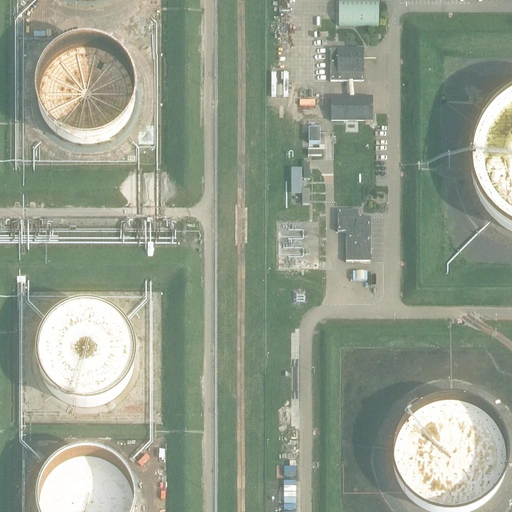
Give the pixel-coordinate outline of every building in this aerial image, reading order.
[(379,1),(339,1),(339,28),(380,28),(379,1)] [(125,136),(136,122),(141,106),(140,89),(133,73),(122,60),(107,51),(90,48),(73,51),(59,59),(47,70),(40,85),(38,101),(42,118),(50,132),(62,143),(77,149),(94,150),(111,146),(125,136)] [(364,49),(331,49),(331,82),(364,82),(364,74),(364,49)] [(276,86),(276,73),(271,73),(271,97),(288,97),(288,80),(290,80),(290,73),(281,73),(281,80),(283,80),(283,86),(276,86)] [(511,93),(496,103),(479,124),(471,150),(471,177),(480,203),(498,224),(511,232),(511,93)] [(373,97),(331,97),(331,121),(373,122),(373,97)] [(320,144),(320,129),(309,130),(309,144),(320,144)] [(346,232),(346,262),(371,262),(371,218),(359,218),(359,211),(338,211),(338,232),(346,232)] [(123,394),(134,380),(139,363),(138,346),(131,330),(120,317),(105,309),(88,306),(71,308),(57,316),(45,328),(38,342),(36,359),(40,375),(48,389),(60,400),(75,406),(92,408),(109,403),(123,394)] [(496,490),(506,473),(510,455),(508,436),(500,418),(486,405),(469,396),(450,394),(431,398),(415,407),(402,422),(395,439),(394,458),(400,477),(411,492),(426,503),(444,509),(463,509),(481,502),(496,490)] [(139,511),(139,496),(133,480),(121,467),(106,459),(89,456),(73,458),(58,466),(47,478),(40,493),(38,509),(38,511),(139,511)]
